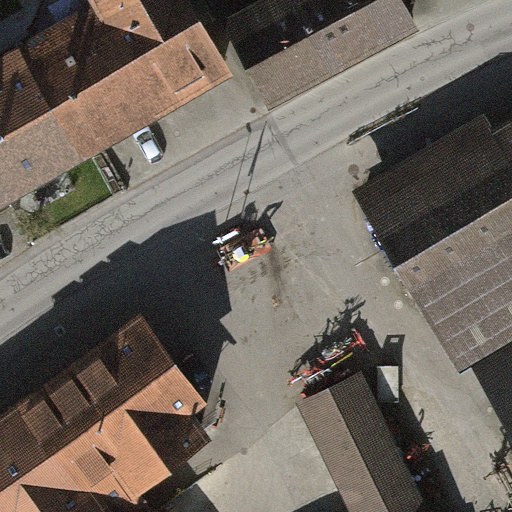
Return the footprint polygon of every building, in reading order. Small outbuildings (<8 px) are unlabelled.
[(231,73),(190,0),(140,0),(102,21),(94,8),(35,41),(95,149),(231,73)] [(90,0),(94,8),(102,21),(140,0),(90,0)] [(393,0),(247,0),(220,15),(267,103),(408,27),(393,0)] [(0,201),(95,149),(35,41),(0,59),(0,201)] [(511,123),(492,134),(477,107),(339,184),(449,382),(473,373),(511,348),(511,123)] [(154,511),(137,485),(203,443),(185,412),(208,394),(148,308),(0,408),(0,511),(154,511)] [(511,348),(473,373),(511,436),(511,348)] [(431,511),(364,375),(302,406),(355,511),(431,511)]
